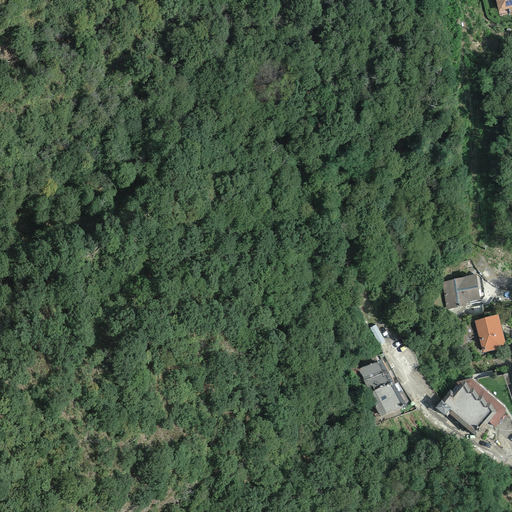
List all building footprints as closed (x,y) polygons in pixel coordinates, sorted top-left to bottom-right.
[(511,0),(500,0),(495,1),(498,17),(511,14),(511,0)] [(481,278),(446,285),(451,315),(470,311),(468,304),(485,301),(481,278)] [(496,318),(472,324),(480,359),(505,353),(496,318)] [(384,365),(362,374),(373,399),(368,401),(379,426),(405,415),(384,365)] [(465,384),(445,405),(487,445),(511,418),(511,416),(497,402),(491,408),(465,384)]
